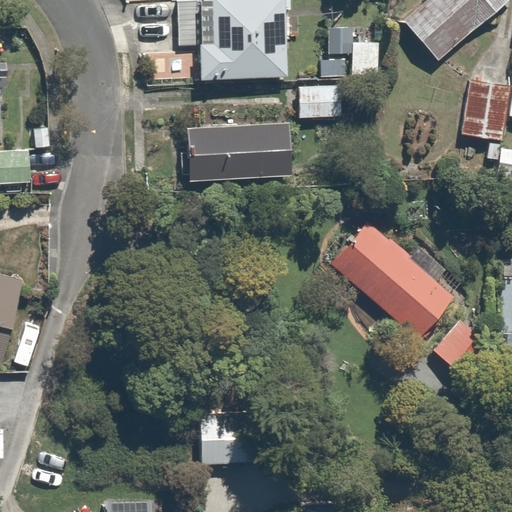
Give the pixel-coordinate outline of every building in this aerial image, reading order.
[(271,0),(180,0),(181,66),(272,67),(271,0)] [(482,0),(390,0),(381,10),(426,56),(482,0)] [(368,14),(318,16),(319,75),(370,74),(368,14)] [(511,38),(510,38),(501,108),(511,109),(511,38)] [(499,74),(458,68),(450,126),(491,132),(499,74)] [(330,82),(296,81),(294,112),(328,113),(330,82)] [(266,105),(175,112),(180,171),(271,164),(266,105)] [(511,142),(482,137),(479,153),(511,158),(511,142)] [(25,143),(0,143),(0,174),(27,173),(25,143)] [(446,292),(354,211),(315,256),(407,337),(446,292)] [(0,330),(14,273),(0,269),(0,330)] [(107,502),(106,511),(153,511),(152,501),(107,502)]
